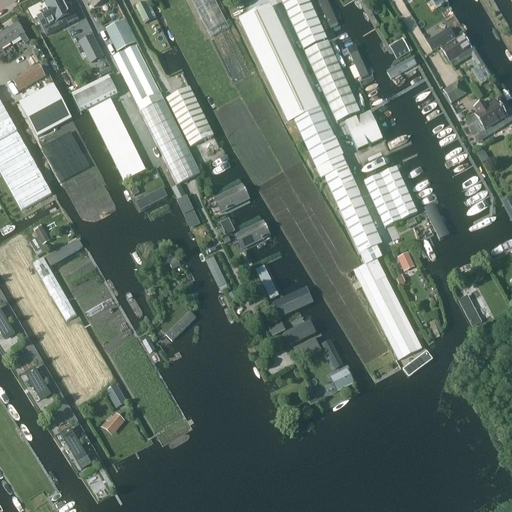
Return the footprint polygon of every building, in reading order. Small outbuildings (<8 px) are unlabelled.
[(49,11),(37,17),(46,37),(67,26),(68,26),(78,21),(72,9),(67,11),(61,0),(53,0),(45,4),(49,11)] [(90,0),(94,8),(108,2),(107,0),(90,0)] [(214,0),(191,0),(233,84),(252,74),(214,0)] [(327,40),(308,0),(282,0),(281,1),(304,51),(327,40)] [(319,0),(317,1),(330,29),(338,26),(326,0),(319,0)] [(402,0),(409,10),(414,7),(409,0),(402,0)] [(448,0),(437,0),(452,25),(460,19),(448,0)] [(147,2),(136,8),(144,24),(156,19),(147,2)] [(241,20),(248,35),(289,122),(319,108),(270,6),(241,20)] [(117,53),(135,43),(124,20),(105,29),(117,53)] [(3,33),(11,44),(20,38),(25,45),(29,42),(24,35),(17,24),(3,33)] [(6,57),(2,50),(11,44),(3,33),(0,34),(0,56),(2,60),(6,57)] [(450,63),(471,50),(463,36),(440,49),(449,63),(450,63)] [(441,37),(432,42),(436,49),(445,44),(441,37)] [(92,38),(81,43),(91,63),(101,58),(92,38)] [(339,123),(361,113),(329,43),(306,54),(339,123)] [(397,59),(407,53),(403,45),(393,51),(397,59)] [(355,46),(347,50),(361,80),(368,77),(355,46)] [(137,106),(160,95),(136,47),(113,58),(137,106)] [(387,73),(390,80),(416,66),(412,59),(387,73)] [(12,82),(18,92),(45,77),(39,67),(12,82)] [(81,115),(87,112),(88,112),(110,100),(118,97),(108,78),(71,96),(81,115)] [(467,94),(460,82),(444,92),(451,104),(467,94)] [(53,85),(19,104),(37,138),(71,120),(53,85)] [(190,148),(213,136),(190,89),(166,100),(190,148)] [(160,95),(137,106),(177,187),(200,175),(160,95)] [(123,182),(145,171),(110,100),(88,112),(123,182)] [(0,102),(0,142),(17,133),(0,102)] [(483,103),(475,108),(479,113),(475,116),(485,133),(502,122),(503,124),(504,125),(511,121),(511,119),(507,112),(505,112),(503,113),(497,102),(486,109),(483,103)] [(361,256),(364,263),(365,266),(366,267),(377,262),(383,259),(377,248),(383,245),(321,110),(295,122),(321,181),(325,179),(360,256),(361,256)] [(370,113),(345,125),(357,152),(382,140),(370,113)] [(484,152),(478,156),(483,164),(489,160),(484,152)] [(391,153),(374,159),(372,155),(366,158),(372,173),(395,163),(391,153)] [(364,185),(377,212),(385,229),(401,222),(417,214),(397,170),(364,185)] [(241,186),(214,200),(221,213),(248,199),(241,186)] [(136,203),(140,211),(167,197),(162,188),(136,203)] [(174,196),(187,223),(198,218),(185,191),(174,196)] [(439,240),(448,236),(433,205),(424,210),(439,240)] [(262,223),(235,237),(242,250),(269,236),(262,223)] [(49,241),(41,227),(40,225),(33,230),(42,245),(49,241)] [(50,266),(82,248),(78,240),(46,259),(50,266)] [(203,258),(217,285),(228,280),(214,253),(203,258)] [(172,271),(180,267),(177,261),(179,260),(176,254),(168,258),(167,256),(166,257),(165,257),(162,258),(166,266),(169,264),(172,271)] [(258,278),(285,264),(280,254),(253,267),(258,278)] [(397,259),(402,268),(412,263),(408,254),(397,259)] [(43,259),(33,265),(66,322),(76,316),(43,259)] [(377,262),(366,267),(365,266),(353,272),(398,361),(422,350),(377,262)] [(396,278),(395,278),(399,286),(405,283),(402,275),(396,278)] [(275,311),(302,298),(297,287),(270,301),(275,311)] [(456,301),(471,329),(480,324),(466,296),(456,301)] [(281,325),(308,311),(304,302),(277,316),(281,325)] [(421,312),(415,315),(419,325),(426,322),(421,312)] [(247,346),(258,340),(244,314),(233,319),(247,346)] [(166,337),(171,341),(188,324),(184,319),(166,337)] [(434,321),(429,323),(434,336),(439,335),(434,321)] [(310,322),(283,335),(289,348),(316,335),(310,322)] [(281,325),(270,331),(273,337),(284,331),(281,325)] [(149,340),(142,343),(149,355),(155,351),(149,340)] [(331,344),(323,348),(335,370),(342,366),(331,344)] [(427,351),(405,369),(411,377),(433,359),(427,351)] [(347,370),(331,378),(330,379),(337,393),(354,384),(350,377),(347,370)] [(405,377),(401,370),(380,382),(384,389),(405,377)] [(293,372),(264,386),(267,393),(297,379),(293,372)] [(116,386),(106,392),(116,409),(127,403),(116,386)] [(306,394),(312,407),(320,404),(313,391),(306,394)] [(116,416),(109,424),(107,421),(101,428),(111,436),(123,422),(116,416)]
